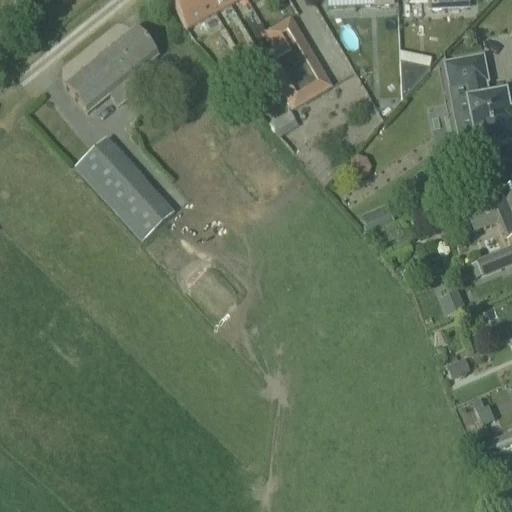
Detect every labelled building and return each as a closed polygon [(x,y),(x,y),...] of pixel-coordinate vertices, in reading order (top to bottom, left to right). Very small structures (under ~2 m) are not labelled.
[(167,0),(187,33),(230,9),(224,0),(167,0)] [(224,0),(230,9),(245,0),(224,0)] [(326,0),(327,1),(348,0),(374,0),(375,9),(391,8),(390,0),(326,0)] [(408,0),(408,1),(428,0),(429,12),(467,11),(466,0),(408,0)] [(290,21),(265,36),(274,52),(260,61),(291,114),(332,91),(290,21)] [(157,61),(146,48),(134,33),(64,89),(87,117),(108,100),(117,110),(141,91),(132,81),(157,61)] [(397,55),(396,63),(426,68),(427,59),(397,55)] [(483,60),(445,67),(450,92),(467,88),(470,104),(469,104),(470,108),(466,108),(468,118),(472,118),(478,154),(482,153),(483,159),(497,156),(496,150),(511,147),(511,127),(511,116),(510,116),(506,97),(491,100),(488,84),(487,85),(483,60)] [(430,71),(400,65),(401,103),(430,71)] [(314,139),(295,152),(318,185),(337,172),(314,139)] [(174,218),(105,143),(75,172),(143,246),(174,218)] [(369,167),(350,159),(343,174),(362,183),(369,167)] [(466,239),(474,236),(499,225),(509,248),(511,246),(511,201),(459,223),(466,239)] [(369,238),(394,227),(387,209),(362,221),(369,238)] [(210,229),(171,265),(181,276),(220,240),(210,229)] [(483,281),(510,269),(511,268),(511,251),(504,255),(476,265),(477,267),(471,269),(476,282),(482,279),(483,281)] [(454,382),(469,375),(464,364),(449,370),(454,382)] [(511,444),(509,437),(477,451),(488,478),(500,474),(493,458),(511,450),(511,444)]
